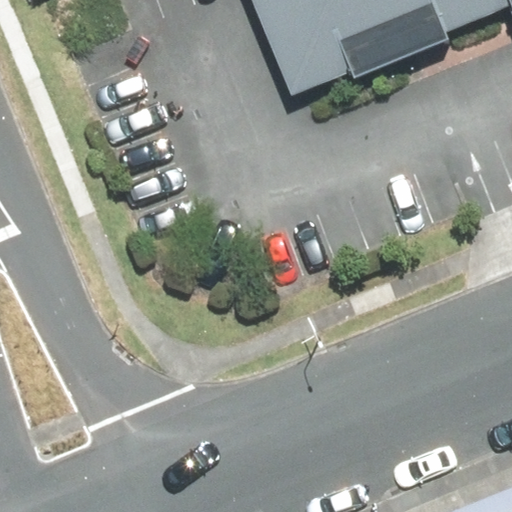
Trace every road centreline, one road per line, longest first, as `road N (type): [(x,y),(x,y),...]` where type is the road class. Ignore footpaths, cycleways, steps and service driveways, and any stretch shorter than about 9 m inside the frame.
road 1 (residential): [(511,330),(181,474)]
road 2 (residential): [(0,196),(103,381),(181,474)]
